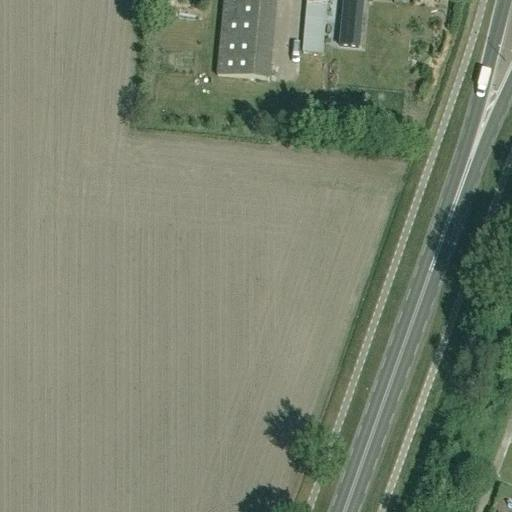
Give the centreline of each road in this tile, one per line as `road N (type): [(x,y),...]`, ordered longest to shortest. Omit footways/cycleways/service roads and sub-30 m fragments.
road 1 (primary): [(343,511),(469,159)]
road 2 (primary): [(503,0),(466,140),(469,159)]
